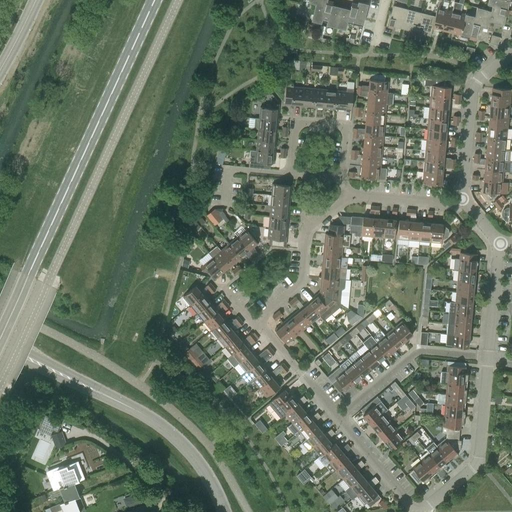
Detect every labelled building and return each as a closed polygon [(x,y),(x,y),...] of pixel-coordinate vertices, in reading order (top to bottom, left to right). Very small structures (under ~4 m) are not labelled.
[(432,27),(442,30),(447,10),(442,9),(444,0),(439,0),(435,17),(432,27)] [(489,21),(503,25),(509,0),(510,0),(509,0),(488,0),(487,5),(492,6),(491,11),(487,10),(484,20),(489,21)] [(322,19),(325,19),(329,4),(326,4),(316,1),(316,4),(311,21),(321,23),(322,19)] [(351,10),(348,20),(363,24),(368,5),(358,2),(358,4),(352,3),(350,10),(351,10)] [(442,30),(451,32),(458,3),(454,2),(452,11),(447,10),(442,30)] [(451,32),(460,34),(466,14),(465,14),(465,15),(461,13),(463,4),(458,3),(451,32)] [(329,4),(325,19),(328,20),(327,25),(336,27),(341,8),(329,4)] [(393,27),(402,29),(407,10),(393,6),(388,27),(393,29),(393,27)] [(475,17),(466,14),(460,34),(461,34),(469,36),(469,38),(475,40),(478,29),(481,30),(482,27),(487,28),(489,21),(484,20),(487,10),(477,7),(475,17)] [(348,20),(350,10),(341,8),(336,27),(345,30),(348,20)] [(421,13),(407,10),(402,29),(411,32),(411,33),(416,35),(421,13)] [(435,17),(421,13),(416,35),(421,36),(421,34),(430,36),(432,27),(435,17)] [(338,68),(330,67),(330,75),(337,76),(338,68)] [(430,96),(449,98),(450,87),(449,87),(450,81),(425,79),(424,85),(431,86),(430,96)] [(369,80),(369,86),(362,85),(362,86),(357,85),(357,90),(387,92),(388,81),(369,80)] [(302,106),(304,88),(293,87),(293,84),(286,84),(284,104),(291,104),(291,105),(302,106)] [(314,89),(304,88),(302,106),(313,107),(314,89)] [(313,107),(324,108),(325,90),(314,89),(313,107)] [(346,89),(346,92),(336,91),(335,109),(351,110),(353,89),(346,89)] [(494,89),(494,95),(492,94),(491,105),(509,107),(510,96),(511,90),(494,89)] [(336,91),(325,90),(324,108),(335,109),(336,91)] [(368,96),(367,102),(386,103),(386,104),(392,104),(393,93),(387,92),(357,90),(356,95),(361,95),(361,96),(368,96)] [(430,96),(429,107),(448,109),(449,98),(430,96)] [(367,102),(366,112),(385,114),(386,104),(386,103),(367,102)] [(260,107),(259,118),(277,120),(279,105),(274,104),(273,109),(260,107)] [(508,118),(509,107),(491,105),(490,116),(508,118)] [(429,107),(428,118),(447,120),(448,109),(429,107)] [(384,125),(385,114),(366,112),(365,123),(384,125)] [(490,116),(489,127),(507,129),(508,118),(490,116)] [(254,129),(258,129),(276,131),(277,120),(259,118),(255,118),(254,129)] [(446,130),(447,120),(428,118),(427,129),(446,130)] [(353,129),(353,133),(358,134),(364,134),(383,136),(384,125),(365,123),(365,129),(358,128),(358,129),(353,129)] [(489,127),(488,138),(506,139),(507,129),(489,127)] [(258,129),(257,140),(275,142),(276,131),(258,129)] [(427,129),(426,139),(445,141),(446,130),(427,129)] [(364,134),(363,145),(382,146),(383,136),(364,134)] [(505,150),(506,139),(488,138),(487,148),(505,150)] [(444,152),(445,141),(426,139),(425,150),(444,152)] [(274,153),(275,142),(257,140),(256,151),(274,153)] [(363,145),(362,156),(381,157),(382,146),(363,145)] [(486,159),(509,161),(510,150),(505,150),(487,148),(486,159)] [(256,151),(250,150),(249,167),(269,169),(270,163),(273,164),(274,153),(256,151)] [(425,150),(424,161),(455,164),(455,160),(450,159),(444,158),(444,152),(425,150)] [(380,168),(381,157),(362,156),(361,166),(380,168)] [(486,159),(480,159),(474,158),(474,163),(479,163),(479,164),(485,164),(485,170),(503,172),(509,172),(510,162),(509,162),(509,161),(486,159)] [(454,169),(455,164),(424,161),(423,172),(442,174),(443,168),(449,169),(449,168),(454,169)] [(380,168),(361,166),(360,177),(385,180),(386,169),(380,168)] [(502,182),(503,172),(485,170),(484,180),(502,182)] [(442,174),(423,172),(422,183),(441,185),(442,174)] [(496,195),(496,193),(501,194),(502,182),(484,180),(483,192),(488,193),(488,195),(491,198),(493,198),(496,195)] [(272,184),(271,195),(289,197),(290,185),(272,184)] [(288,208),(289,197),(271,195),(270,206),(288,208)] [(493,203),(495,206),(500,202),(504,198),(502,196),(493,203)] [(506,221),(508,221),(508,222),(511,222),(511,203),(510,204),(509,209),(507,208),(503,210),(502,214),(503,218),(506,221)] [(270,206),(269,217),(287,218),(288,208),(270,206)] [(372,237),(373,237),(375,207),(371,206),(370,212),(369,211),(369,217),(363,217),(351,216),(351,224),(362,225),(361,236),(371,237),(371,239),(372,239),(372,237)] [(379,212),(379,207),(375,207),(373,237),(384,238),(385,219),(379,218),(379,212)] [(214,225),(222,219),(214,209),(206,216),(214,225)] [(287,229),(287,218),(269,217),(268,227),(287,229)] [(385,219),(384,238),(394,239),(396,220),(385,219)] [(409,240),(410,221),(399,220),(397,244),(409,245),(409,240)] [(421,222),(410,221),(409,240),(419,241),(421,222)] [(419,241),(429,242),(430,238),(431,232),(432,223),(421,222),(419,241)] [(444,227),(443,226),(443,224),(432,223),(431,232),(430,238),(429,242),(441,243),(441,240),(443,240),(447,238),(449,234),(448,229),(444,227)] [(325,233),(324,245),(342,247),(342,246),(349,247),(350,236),(344,236),(344,226),(330,225),(329,234),(325,233)] [(285,246),(285,244),(287,229),(268,227),(267,238),(270,238),(269,244),(285,246)] [(255,252),(253,247),(258,244),(246,230),(237,237),(255,258),(259,256),(255,252)] [(249,259),(249,258),(252,261),(255,258),(237,237),(229,244),(241,258),(245,254),(249,259)] [(232,265),(241,258),(229,244),(221,251),(232,265)] [(341,257),(342,247),(324,245),(323,256),(341,257)] [(224,271),(232,265),(221,251),(217,246),(208,253),(212,258),(224,271)] [(475,272),(476,261),(477,255),(460,253),(459,259),(454,259),(453,270),(458,270),(475,272)] [(323,256),(322,266),(346,268),(347,258),(341,258),(341,257),(323,256)] [(215,279),(224,271),(212,258),(200,268),(203,271),(207,268),(215,279)] [(322,266),(321,277),(345,279),(346,268),(322,266)] [(458,270),(457,281),(474,282),(475,272),(458,270)] [(321,277),(320,292),(325,295),(340,304),(341,290),(344,288),(345,279),(321,277)] [(473,293),(474,282),(457,281),(456,292),(473,293)] [(183,297),(190,305),(204,294),(197,285),(183,297)] [(319,292),(308,302),(320,316),(324,321),(343,305),(340,304),(325,295),(320,292),(319,292)] [(472,304),(473,293),(456,292),(455,302),(472,304)] [(190,305),(197,314),(211,302),(204,294),(190,305)] [(218,311),(211,302),(197,314),(204,322),(218,311)] [(312,323),(320,316),(308,302),(300,309),(312,323)] [(471,315),(472,304),(455,302),(455,303),(449,302),(448,313),(471,315)] [(303,330),(312,323),(300,309),(292,316),(303,330)] [(351,323),(352,326),(363,317),(351,310),(347,313),(353,321),(351,323)] [(204,322),(211,330),(225,319),(218,311),(204,322)] [(470,325),(471,315),(448,313),(447,323),(470,325)] [(292,316),(283,322),(295,337),(303,330),(292,316)] [(232,327),(236,323),(237,323),(240,320),(238,317),(229,324),(225,319),(211,330),(218,339),(232,327)] [(402,321),(393,328),(404,341),(412,334),(402,321)] [(286,344),(295,337),(283,322),(274,330),(286,344)] [(447,323),(446,334),(469,336),(470,325),(447,323)] [(218,339),(225,347),(239,335),(232,327),(218,339)] [(393,328),(385,335),(396,348),(404,341),(393,328)] [(420,338),(420,343),(420,345),(427,345),(428,333),(421,332),(420,338)] [(468,347),(469,336),(446,334),(445,345),(468,347)] [(225,347),(232,355),(246,344),(239,335),(225,347)] [(387,355),(396,348),(385,335),(377,342),(387,355)] [(377,342),(368,349),(379,362),(387,355),(377,342)] [(232,355),(239,364),(253,352),(246,344),(232,355)] [(185,352),(192,361),(197,357),(189,348),(185,352)] [(371,369),(379,362),(368,349),(360,356),(371,369)] [(260,360),(253,352),(239,364),(246,372),(260,360)] [(327,352),(321,357),(330,368),(336,362),(327,352)] [(360,356),(352,363),(363,376),(371,369),(360,356)] [(197,357),(192,361),(196,366),(201,362),(197,357)] [(213,362),(210,359),(204,364),(207,367),(213,362)] [(246,372),(253,380),(267,369),(260,360),(246,372)] [(273,377),(282,370),(286,367),(283,363),(279,366),(270,373),(267,369),(253,380),(259,388),(273,377)] [(354,383),(363,376),(352,363),(343,370),(354,383)] [(345,390),(354,383),(343,370),(340,366),(327,377),(339,392),(344,388),(345,390)] [(447,366),(447,372),(441,371),(440,383),(447,383),(464,384),(464,380),(467,381),(468,374),(465,373),(465,367),(447,366)] [(281,385),(273,377),(259,388),(267,397),(281,385)] [(447,383),(446,394),(466,396),(466,389),(463,389),(464,384),(447,383)] [(401,398),(405,394),(399,387),(395,391),(401,398)] [(281,418),(285,414),(298,404),(300,406),(303,403),(300,399),(296,402),(291,395),(290,396),(285,390),(269,404),(281,418)] [(446,394),(445,405),(462,406),(462,402),(465,402),(466,396),(446,394)] [(285,414),(292,423),(305,412),(300,406),(298,404),(285,414)] [(363,415),(370,424),(383,413),(376,405),(363,415)] [(445,405),(444,415),(464,417),(464,411),(461,410),(462,406),(445,405)] [(292,423),(299,431),(312,420),(314,422),(317,420),(314,415),(310,418),(305,412),(292,423)] [(370,424),(376,432),(389,421),(383,413),(370,424)] [(463,424),(464,417),(444,415),(443,426),(442,433),(446,433),(459,434),(460,423),(463,424)] [(41,425),(57,432),(62,423),(45,416),(41,425)] [(262,433),(266,428),(258,419),(253,424),(262,433)] [(299,431),(306,439),(319,429),(314,422),(312,420),(299,431)] [(396,429),(389,421),(376,432),(383,440),(396,429)] [(306,439),(301,443),(309,452),(313,448),(326,437),(328,439),(331,436),(327,432),(324,435),(319,429),(306,439)] [(396,429),(383,440),(391,449),(404,438),(396,429)] [(61,431),(51,435),(56,449),(66,444),(61,431)] [(283,431),(274,438),(277,441),(285,434),(283,431)] [(459,440),(459,434),(446,433),(446,439),(437,447),(447,460),(451,457),(453,459),(458,455),(456,452),(460,449),(461,441),(459,440)] [(333,445),(328,439),(326,437),(313,448),(320,456),(322,454),(333,445)] [(344,454),(347,451),(344,447),(340,449),(335,443),(333,445),(322,454),(320,456),(318,458),(325,467),(329,463),(329,462),(342,452),(344,454)] [(437,447),(428,453),(441,469),(446,464),(444,462),(447,460),(437,447)] [(329,463),(336,471),(349,460),(344,454),(342,452),(329,462),(329,463)] [(428,453),(420,460),(431,473),(434,470),(436,473),(441,469),(428,453)] [(358,470),(361,468),(357,463),(354,466),(349,460),(336,471),(343,479),(356,468),(358,470)] [(428,476),(431,473),(420,460),(412,467),(413,469),(409,473),(418,484),(423,480),(424,483),(430,478),(428,476)] [(78,461),(67,466),(52,471),(54,475),(48,477),(50,483),(54,490),(75,483),(85,479),(78,461)] [(343,479),(350,487),(363,477),(358,470),(356,468),(343,479)] [(308,473),(300,479),(304,484),(312,477),(308,473)] [(371,487),(375,484),(371,480),(368,483),(363,477),(350,487),(345,491),(352,499),(357,496),(370,485),(371,487)] [(62,494),(65,502),(67,501),(75,498),(75,499),(80,497),(75,483),(54,490),(49,492),(51,498),(62,494)] [(377,493),(371,487),(370,485),(357,496),(364,504),(366,502),(369,507),(380,498),(377,493)] [(323,496),(330,504),(339,497),(332,489),(323,496)] [(80,497),(75,499),(75,498),(67,501),(65,502),(50,507),(51,511),(54,511),(62,509),(62,511),(80,511),(85,510),(80,497)] [(334,501),(330,504),(334,509),(338,506),(334,501)]
